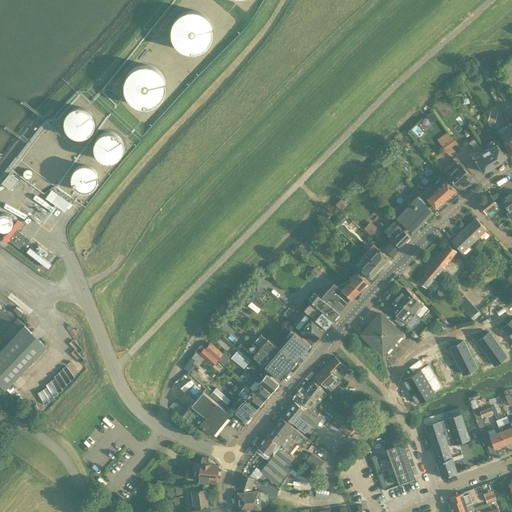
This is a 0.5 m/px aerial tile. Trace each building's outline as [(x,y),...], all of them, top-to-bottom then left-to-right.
[(212,36),(213,30),(212,24),(209,19),(205,15),(200,12),(194,11),(189,11),(183,12),(178,15),(174,19),(172,24),(170,30),(171,36),(173,41),(176,46),(180,50),(186,52),(191,53),(197,52),(203,50),(207,46),(210,41),(212,36)] [(165,91),(166,85),(165,79),(162,74),(158,70),(153,67),(147,65),(142,65),(136,67),(131,70),(127,74),(125,79),(123,85),(124,90),(126,96),(129,101),(133,104),(139,107),(144,107),(150,107),(155,104),(160,101),(163,96),(165,91)] [(93,129),(95,124),(95,120),(93,115),(90,111),(86,109),(81,107),(76,108),(71,109),(68,112),(65,117),(64,121),(64,126),(66,131),(69,134),(73,137),(78,138),(83,138),(87,136),(91,133),(93,129)] [(432,111),(427,115),(432,122),(437,118),(432,111)] [(511,154),(511,130),(508,125),(497,131),(503,141),(511,155),(511,154)] [(95,140),(95,141),(94,142),(94,143),(94,146),(94,147),(94,148),(94,150),(94,151),(95,152),(95,153),(96,155),(97,156),(98,157),(99,158),(100,159),(101,160),(102,160),(105,161),(107,161),(108,161),(110,161),(111,161),(113,160),(116,159),(117,158),(119,157),(119,156),(120,155),(121,153),(122,152),(122,151),(122,149),(123,148),(123,147),(123,145),(122,144),(122,142),(121,140),(121,139),(120,138),(119,137),(118,136),(117,136),(116,135),(115,134),(114,134),(112,133),(111,133),(109,132),(107,132),(105,133),(104,133),(103,133),(102,134),(100,135),(99,136),(98,137),(97,138),(96,139),(95,140)] [(483,143),(481,144),(486,151),(490,148),(492,147),(488,140),(483,143)] [(486,151),(495,165),(505,158),(496,144),(492,147),(490,148),(486,151)] [(387,154),(391,159),(392,158),(396,155),(391,150),(388,153),(387,154)] [(484,172),(495,165),(486,151),(475,158),(484,172)] [(376,163),(380,167),(386,162),(382,157),(376,163)] [(452,170),(447,175),(459,188),(460,187),(462,187),(465,184),(465,183),(468,180),(467,179),(472,175),(461,162),(462,161),(459,157),(454,161),(449,166),(452,170)] [(97,184),(98,179),(97,175),(95,171),(92,167),(87,166),(83,165),(78,167),(74,170),(72,173),(71,178),(71,183),(74,187),(77,190),(81,192),(86,192),(91,191),(94,188),(97,184)] [(26,171),(24,172),(23,173),(23,175),(23,176),(24,178),(25,179),(26,179),(28,179),(29,179),(31,178),(32,177),(32,175),(32,173),(31,172),(30,171),(29,170),(27,170),(26,171)] [(11,190),(19,180),(10,173),(2,183),(11,190)] [(438,177),(432,182),(436,187),(442,181),(438,177)] [(436,189),(446,200),(456,191),(446,180),(436,189)] [(432,182),(425,188),(429,193),(436,187),(432,182)] [(436,208),(446,200),(436,189),(426,197),(436,208)] [(511,191),(501,199),(509,210),(507,211),(511,218),(511,191)] [(499,208),(496,204),(489,195),(479,203),(486,212),(492,207),(495,211),(499,208)] [(413,233),(432,212),(417,197),(397,218),(413,233)] [(342,212),(333,222),(338,227),(347,217),(342,212)] [(12,224),(13,221),(12,217),(9,214),(6,213),(2,213),(0,213),(0,229),(4,230),(7,230),(10,227),(12,224)] [(497,221),(502,228),(511,220),(507,214),(497,221)] [(464,228),(474,239),(486,228),(476,217),(464,228)] [(371,221),(363,229),(374,239),(382,231),(371,221)] [(397,224),(387,234),(392,239),(400,247),(410,237),(403,229),(397,224)] [(462,250),(474,239),(464,228),(452,239),(462,250)] [(24,249),(30,241),(17,230),(9,240),(22,251),(24,249)] [(393,256),(399,250),(391,243),(385,249),(393,256)] [(448,243),(435,258),(444,265),(450,257),(456,250),(448,243)] [(369,259),(380,269),(389,259),(378,249),(369,259)] [(433,277),(444,265),(435,258),(424,271),(426,272),(419,280),(430,289),(437,281),(433,277)] [(371,279),(380,269),(369,259),(360,268),(371,279)] [(310,271),(314,276),(319,270),(315,266),(310,271)] [(466,266),(461,275),(469,274),(466,266)] [(349,282),(359,291),(367,282),(357,273),(349,282)] [(340,291),(350,300),(351,300),(359,291),(349,282),(341,290),(340,291)] [(340,291),(341,290),(333,283),(320,298),(318,295),(304,310),(325,328),(339,313),(338,313),(350,300),(340,291)] [(396,296),(415,314),(424,304),(406,289),(404,291),(402,289),(396,296)] [(464,294),(456,301),(473,319),(481,312),(464,294)] [(406,323),(415,314),(396,296),(389,304),(391,305),(389,308),(406,323)] [(256,297),(253,301),(263,309),(266,305),(256,297)] [(400,332),(380,313),(362,334),(382,352),(400,332)] [(305,315),(297,325),(301,329),(301,330),(315,342),(325,331),(311,318),(310,319),(305,315)] [(397,318),(394,321),(400,326),(403,323),(397,318)] [(0,385),(5,390),(46,347),(24,326),(0,351),(0,385)] [(274,332),(268,339),(279,348),(285,342),(274,332)] [(279,350),(295,362),(309,345),(294,332),(279,350)] [(280,380),(295,362),(279,350),(267,339),(252,356),(280,380)] [(489,339),(481,347),(500,367),(508,360),(489,339)] [(205,348),(218,359),(222,353),(210,343),(205,348)] [(461,346),(448,352),(461,379),(474,373),(461,346)] [(204,347),(198,354),(212,366),(218,359),(205,348),(204,347)] [(238,349),(231,358),(244,369),(251,360),(238,349)] [(338,379),(348,369),(341,362),(335,355),(315,376),(325,386),(335,376),(338,379)] [(423,357),(416,361),(419,366),(426,362),(423,357)] [(422,365),(401,378),(408,389),(429,376),(422,365)] [(442,375),(445,382),(453,379),(450,372),(442,375)] [(271,393),(271,394),(279,385),(267,374),(259,383),(271,393)] [(430,375),(409,388),(417,401),(438,388),(430,375)] [(305,390),(315,398),(323,389),(312,380),(305,390)] [(452,380),(445,385),(449,391),(456,387),(452,380)] [(264,402),(271,393),(259,383),(252,391),(264,402)] [(257,410),(264,402),(252,391),(246,385),(238,394),(245,399),(257,410)] [(216,388),(210,394),(224,407),(230,400),(216,388)] [(302,403),(308,407),(315,398),(305,390),(297,398),(302,402),(302,403)] [(212,435),(230,413),(203,391),(181,417),(199,432),(200,432),(203,428),(212,435)] [(246,423),(257,410),(245,399),(244,400),(240,396),(236,401),(240,405),(233,413),(246,423)] [(294,401),(283,415),(292,423),(293,422),(309,436),(316,428),(313,426),(320,416),(308,407),(302,403),(300,406),(294,401)] [(490,407),(480,411),(482,418),(493,413),(490,407)] [(448,447),(469,440),(460,414),(445,419),(445,420),(440,422),(439,421),(424,426),(441,478),(457,473),(448,447)] [(346,422),(354,428),(357,423),(349,417),(346,422)] [(282,418),(268,435),(278,442),(277,443),(288,451),(296,441),(306,449),(311,441),(282,418)] [(338,428),(348,436),(353,430),(343,422),(338,428)] [(511,429),(509,422),(498,426),(500,432),(505,444),(511,441),(511,429)] [(500,432),(488,436),(494,449),(505,444),(500,432)] [(292,455),(288,451),(277,443),(278,442),(268,435),(258,446),(271,457),(262,470),(275,481),(278,482),(291,464),(287,461),(292,455)] [(483,436),(477,439),(480,446),(486,444),(483,436)] [(403,443),(386,449),(389,458),(406,452),(403,443)] [(310,452),(307,456),(304,460),(315,468),(321,461),(310,452)] [(406,452),(389,458),(392,467),(409,461),(406,452)] [(202,455),(202,456),(201,462),(200,462),(198,477),(199,477),(199,481),(209,483),(210,479),(217,480),(219,465),(211,464),(208,463),(209,456),(202,455)] [(409,461),(392,467),(396,476),(412,470),(409,461)] [(412,470),(396,476),(399,485),(416,479),(412,470)] [(250,488),(254,477),(242,473),(238,487),(244,490),(250,488)] [(276,495),(279,486),(262,481),(259,490),(276,495)] [(177,495),(185,493),(184,486),(176,487),(177,495)] [(210,511),(210,508),(208,508),(205,489),(192,492),(195,510),(191,511),(210,511)] [(239,510),(261,508),(258,489),(237,492),(239,510)] [(463,493),(448,498),(450,503),(448,504),(451,511),(462,511),(468,510),(473,508),(468,494),(464,496),(463,493)] [(490,494),(483,497),(485,503),(492,500),(490,494)]
